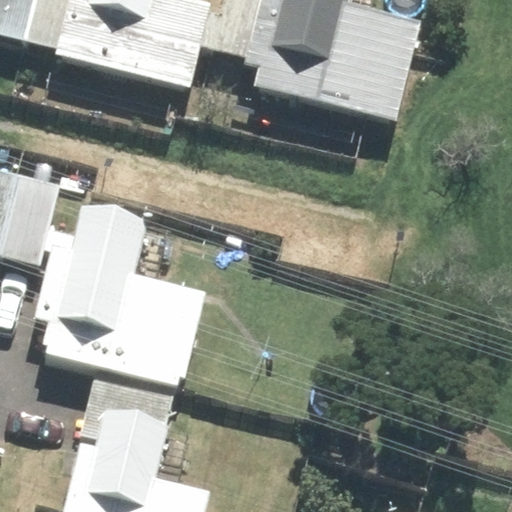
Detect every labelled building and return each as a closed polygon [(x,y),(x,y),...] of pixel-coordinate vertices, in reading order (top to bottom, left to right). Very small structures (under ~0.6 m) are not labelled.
[(64,0),(0,0),(0,51),(48,64),(64,0)] [(67,0),(49,70),(181,103),(203,21),(148,7),(149,0),(67,0)] [(412,40),(367,28),(374,0),(224,0),(217,27),(208,25),(198,63),(254,77),(248,100),(387,136),(412,40)] [(53,201),(0,187),(0,271),(34,279),(53,201)] [(42,363),(40,371),(175,403),(197,310),(127,293),(140,239),(75,224),(69,247),(48,242),(26,336),(42,340),(37,362),(42,363)] [(74,460),(61,511),(202,511),(203,508),(150,496),(171,407),(91,388),(76,450),(93,454),(91,464),(74,460)]
